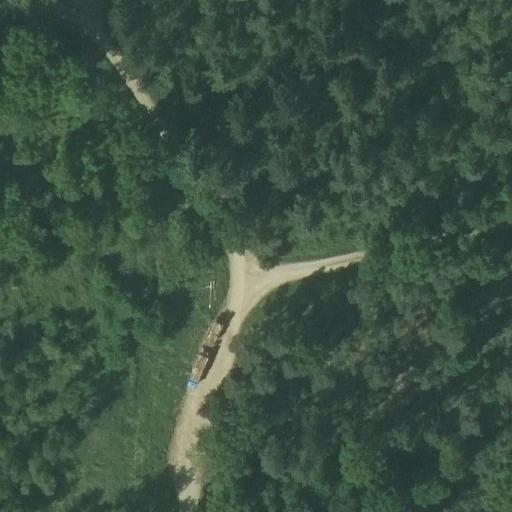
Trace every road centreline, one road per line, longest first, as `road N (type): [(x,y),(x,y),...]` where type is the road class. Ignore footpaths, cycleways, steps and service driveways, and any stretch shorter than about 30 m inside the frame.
road 1 (track): [(0,8),(81,8),(232,232),(241,275),(235,308),(199,372),(186,511)]
road 2 (track): [(241,275),(511,221)]
